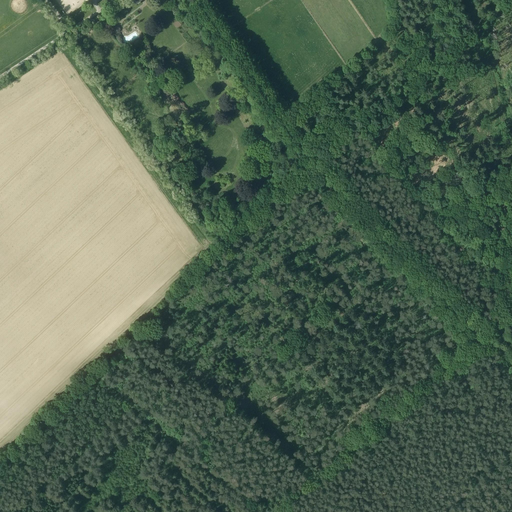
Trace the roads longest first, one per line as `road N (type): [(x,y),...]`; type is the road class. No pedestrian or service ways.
road 1 (track): [(99,371),(309,156)]
road 2 (track): [(181,441),(398,246)]
road 3 (track): [(484,334),(269,511)]
road 4 (track): [(60,36),(217,251)]
road 5 (track): [(511,0),(396,90),(346,117),(309,156)]
road 6 (track): [(309,156),(484,334)]
road 7 (track): [(99,371),(267,511)]
road 8 (track): [(198,0),(309,156)]
road 9 (track): [(0,464),(99,371)]
